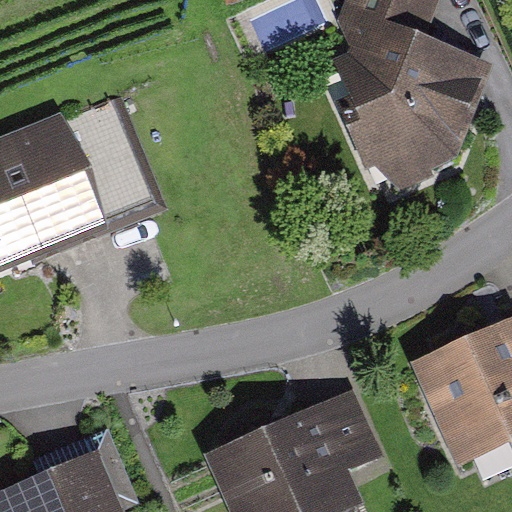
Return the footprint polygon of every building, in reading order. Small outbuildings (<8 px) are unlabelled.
[(385,191),(461,163),(500,68),(433,41),(450,0),(361,0),(352,24),(364,59),(340,68),(385,191)] [(0,284),(117,231),(64,116),(0,145),(0,284)] [(511,322),(414,368),(460,468),(511,443),(511,322)] [(386,460),(357,394),(211,456),(234,511),(368,511),(369,511),(353,474),(386,460)] [(118,511),(97,463),(0,505),(0,511),(118,511)]
